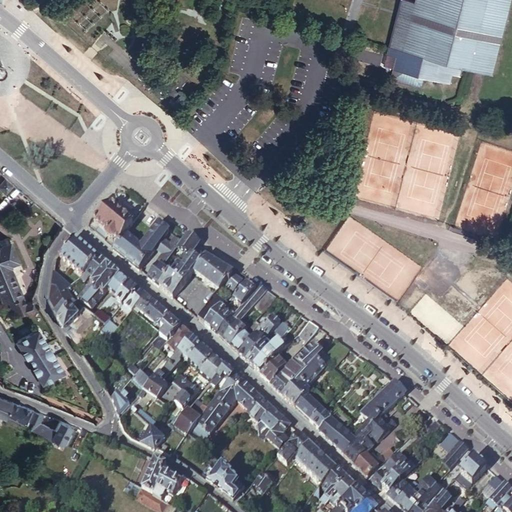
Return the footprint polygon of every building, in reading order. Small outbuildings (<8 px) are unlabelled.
[(396,63),(394,73),(390,85),(423,94),(426,83),(451,90),(454,81),(462,83),(464,72),(495,80),(511,8),(511,0),(418,0),(417,8),(403,4),(389,61),(393,62),(396,63)] [(0,188),(7,194),(15,185),(7,178),(0,187),(0,188)] [(118,243),(126,234),(133,224),(110,204),(94,223),(99,227),(95,232),(105,241),(107,238),(112,242),(114,240),(118,243)] [(139,272),(169,232),(158,222),(155,225),(158,227),(141,247),(126,234),(118,243),(113,250),(139,272)] [(191,258),(201,245),(188,236),(182,243),(177,250),(182,254),(177,260),(183,265),(185,266),(191,258)] [(8,301),(15,317),(28,312),(36,309),(33,303),(27,306),(10,263),(18,259),(9,238),(0,242),(0,294),(3,303),(8,301)] [(83,277),(99,258),(75,238),(59,256),(83,277)] [(177,250),(182,243),(176,238),(156,264),(158,265),(163,269),(177,250)] [(94,281),(95,281),(107,266),(108,265),(100,258),(99,258),(83,277),(81,280),(85,284),(91,278),(94,281)] [(159,287),(174,300),(193,274),(199,265),(191,258),(185,266),(183,265),(173,278),(169,275),(159,287)] [(223,288),(233,276),(204,258),(199,265),(193,274),(219,293),(220,292),(222,289),(223,288)] [(167,274),(169,275),(173,278),(183,265),(177,260),(170,271),(168,273),(167,274)] [(148,278),(159,287),(169,275),(167,274),(168,273),(165,270),(163,269),(158,265),(148,278)] [(94,281),(78,298),(92,309),(108,290),(120,277),(107,266),(95,281),(94,281)] [(54,272),(51,286),(56,286),(61,294),(67,290),(71,287),(54,272)] [(233,293),(242,282),(233,276),(223,288),(233,293)] [(112,289),(122,278),(120,277),(108,290),(110,292),(112,289)] [(117,299),(129,285),(122,278),(112,289),(114,291),(113,291),(113,293),(113,294),(113,295),(117,299)] [(241,308),(259,287),(251,281),(247,286),(233,302),(241,308)] [(124,304),(137,291),(129,285),(117,299),(116,300),(116,301),(119,303),(123,306),(124,304)] [(49,301),(55,309),(64,300),(61,294),(56,286),(51,286),(49,301)] [(259,303),(268,293),(259,287),(241,308),(231,320),(239,326),(259,303)] [(61,294),(64,300),(66,302),(72,298),(67,290),(61,294)] [(133,311),(135,308),(146,296),(138,290),(137,291),(124,304),(132,312),(133,311)] [(267,310),(277,299),(268,293),(259,303),(267,310)] [(146,296),(135,308),(142,314),(153,302),(146,296)] [(117,305),(119,303),(116,301),(116,300),(112,297),(103,307),(108,311),(115,303),(117,305)] [(66,302),(70,306),(76,301),(76,300),(72,298),(66,302)] [(57,318),(64,330),(79,316),(70,306),(66,302),(64,300),(55,309),(54,310),(59,317),(57,318)] [(199,320),(206,326),(221,306),(213,300),(208,306),(199,320)] [(153,302),(142,314),(144,315),(153,323),(164,311),(153,302)] [(206,326),(211,330),(224,314),(230,306),(226,302),(222,306),(221,306),(206,326)] [(142,314),(135,308),(133,311),(141,318),(144,315),(142,314)] [(94,317),(105,325),(110,319),(100,311),(97,313),(94,317)] [(162,330),(171,320),(172,318),(164,311),(153,323),(162,330)] [(248,323),(251,327),(262,315),(259,312),(248,323)] [(211,330),(218,336),(231,320),(224,314),(211,330)] [(257,335),(260,331),(273,318),(270,315),(254,332),(257,335)] [(282,325),(273,318),(260,331),(269,339),(275,332),(282,325)] [(164,332),(173,322),(171,320),(162,330),(164,332)] [(221,339),(224,342),(239,326),(231,320),(218,336),(221,339)] [(160,352),(162,349),(166,345),(181,329),(173,322),(164,332),(152,345),(160,352)] [(291,331),(292,330),(283,323),(282,325),(275,332),(284,338),(291,332),(291,331)] [(320,330),(310,323),(307,328),(303,333),(300,337),(308,344),(315,336),(317,335),(318,333),(320,330)] [(100,332),(110,341),(115,334),(105,326),(100,332)] [(224,342),(231,349),(244,335),(246,333),(239,326),(224,342)] [(166,345),(177,355),(188,344),(186,342),(190,337),(192,336),(183,327),(181,328),(181,329),(166,345)] [(38,329),(16,342),(27,359),(29,357),(35,367),(33,368),(43,384),(64,371),(38,329)] [(244,335),(251,341),(257,335),(254,332),(250,329),(246,333),(244,335)] [(238,355),(239,355),(251,341),(244,335),(231,349),(238,355)] [(239,355),(240,357),(259,336),(257,335),(251,341),(239,355)] [(240,357),(247,363),(265,342),(259,336),(240,357)] [(161,373),(159,375),(165,380),(180,362),(179,361),(183,358),(190,364),(202,348),(192,339),(188,344),(177,355),(174,359),(171,362),(161,373)] [(254,370),(254,369),(273,349),(265,342),(247,363),(254,370)] [(254,369),(261,376),(276,359),(285,350),(278,343),(275,346),(273,349),(254,369)] [(339,363),(350,352),(339,344),(329,355),(339,363)] [(306,373),(323,355),(314,346),(313,347),(297,364),(306,373)] [(215,359),(202,348),(190,364),(189,364),(200,374),(215,359)] [(298,382),(306,390),(332,363),(323,355),(306,373),(298,382)] [(223,366),(215,359),(200,374),(199,375),(207,383),(208,384),(223,367),(223,366)] [(260,376),(269,385),(280,374),(286,368),(276,359),(261,376),(260,376)] [(284,378),(293,387),(298,382),(306,373),(297,364),(290,371),(284,378)] [(137,378),(141,374),(133,366),(129,371),(137,378)] [(218,379),(226,369),(223,367),(208,384),(211,386),(218,379)] [(230,384),(236,378),(226,369),(218,379),(221,383),(224,380),(230,384)] [(287,369),(281,375),(282,377),(284,378),(290,371),(287,369)] [(148,381),(151,384),(159,376),(155,373),(148,381)] [(135,381),(132,383),(143,393),(151,384),(148,381),(141,374),(137,378),(135,381)] [(269,385),(272,388),(282,377),(281,375),(280,374),(269,385)] [(143,393),(140,397),(142,400),(147,395),(158,402),(171,385),(165,380),(159,375),(159,376),(151,384),(143,393)] [(207,383),(199,375),(197,378),(205,385),(207,383)] [(293,387),(284,378),(282,377),(272,388),(283,398),(293,387)] [(177,390),(182,394),(192,402),(199,394),(181,378),(173,387),(177,390)] [(231,398),(243,385),(236,378),(230,384),(224,391),(225,392),(231,398)] [(221,383),(218,379),(211,386),(216,389),(221,383)] [(295,409),(296,408),(307,397),(310,394),(306,390),(298,382),(293,387),(283,398),(295,409)] [(385,416),(405,396),(394,384),(363,415),(368,420),(364,424),(370,431),(385,416)] [(158,402),(164,406),(177,390),(173,387),(171,385),(158,402)] [(196,425),(189,435),(199,445),(210,433),(210,434),(237,403),(245,410),(257,397),(243,385),(231,398),(225,392),(211,408),(209,411),(203,418),(201,420),(200,421),(196,425)] [(164,406),(169,409),(175,402),(182,394),(177,390),(164,406)] [(182,394),(175,402),(181,408),(184,411),(185,409),(192,402),(182,394)] [(0,396),(0,415),(6,417),(7,415),(12,401),(0,396)] [(116,412),(118,417),(130,408),(119,396),(112,402),(116,412)] [(257,397),(245,410),(248,413),(260,399),(257,397)] [(296,408),(320,431),(330,420),(328,418),(307,397),(296,408)] [(248,413),(249,413),(261,400),(260,399),(248,413)] [(249,413),(247,415),(258,425),(272,410),(261,400),(249,413)] [(36,420),(40,412),(22,405),(12,401),(7,415),(38,432),(49,437),(62,443),(71,425),(66,423),(60,421),(55,430),(36,420)] [(191,409),(197,413),(203,405),(200,403),(198,401),(191,409)] [(197,413),(200,416),(203,418),(209,411),(207,409),(203,405),(197,413)] [(184,411),(181,408),(170,421),(175,426),(188,412),(185,409),(184,411)] [(267,440),(285,422),(272,410),(258,425),(259,427),(261,429),(265,426),(268,429),(259,438),(265,443),(267,440)] [(328,418),(330,420),(338,413),(335,410),(328,418)] [(136,414),(148,425),(151,421),(140,411),(136,414)] [(187,437),(189,435),(196,425),(200,421),(197,419),(188,412),(175,426),(187,437)] [(345,457),(370,431),(364,424),(355,433),(350,438),(342,431),(348,425),(349,424),(338,413),(330,420),(320,431),(319,432),(345,457)] [(396,427),(385,416),(370,431),(345,457),(354,466),(365,456),(367,457),(369,455),(374,449),(366,441),(370,437),(379,445),(396,427)] [(150,427),(153,429),(157,424),(152,420),(151,421),(148,425),(150,427)] [(291,427),(285,422),(267,440),(273,446),(283,436),(291,427)] [(424,435),(430,440),(432,438),(441,428),(436,423),(425,432),(423,434),(424,435)] [(355,433),(348,425),(342,431),(350,438),(355,433)] [(155,452),(157,450),(165,441),(153,429),(150,427),(140,445),(155,452)] [(293,429),(291,427),(283,436),(285,438),(293,429)] [(441,428),(438,432),(444,437),(447,433),(441,428)] [(297,454),(308,443),(308,442),(299,434),(287,446),(297,454)] [(273,446),(279,451),(288,441),(285,438),(283,436),(273,446)] [(421,436),(414,444),(417,448),(425,441),(422,437),(421,436)] [(449,455),(460,444),(451,436),(441,447),(449,455)] [(366,441),(374,449),(379,445),(370,437),(366,441)] [(300,456),(309,444),(308,443),(297,454),(300,456)] [(317,482),(322,487),(337,470),(309,444),(300,456),(296,463),(317,482)] [(450,472),(468,452),(460,444),(449,455),(442,464),(450,472)] [(287,466),(297,454),(287,446),(278,458),(287,466)] [(365,456),(354,466),(368,480),(394,454),(389,450),(382,458),(380,456),(375,460),(373,458),(370,460),(367,457),(365,456)] [(380,491),(382,489),(403,467),(407,463),(400,457),(382,473),(373,483),(380,491)] [(472,486),(487,469),(475,458),(471,463),(460,475),(472,486)] [(460,475),(471,463),(468,460),(456,473),(459,476),(460,475)] [(407,463),(403,467),(410,473),(415,467),(409,461),(407,463)] [(152,497),(167,469),(167,467),(156,462),(142,489),(137,499),(157,511),(165,511),(169,507),(152,497)] [(272,470),(269,467),(261,476),(272,486),(276,482),(278,479),(277,480),(269,473),(272,470)] [(382,489),(389,495),(401,483),(410,473),(403,467),(382,489)] [(222,468),(221,468),(211,480),(207,484),(223,495),(233,503),(239,497),(233,491),(239,485),(222,468)] [(171,503),(185,479),(184,479),(181,479),(180,479),(174,476),(168,473),(168,472),(167,471),(167,470),(167,469),(152,497),(169,507),(172,509),(174,505),(171,503)] [(335,492),(347,479),(337,470),(322,487),(321,488),(328,495),(333,490),(335,492)] [(447,482),(451,486),(459,476),(456,473),(447,482)] [(207,484),(211,480),(207,476),(203,481),(207,484)] [(253,497),(259,502),(272,486),(261,476),(253,485),(259,489),(253,497)] [(502,489),(505,485),(497,478),(483,494),(491,501),(502,489)] [(338,509),(356,488),(347,479),(335,492),(333,490),(328,495),(326,497),(338,509)] [(387,498),(401,509),(426,483),(423,480),(412,491),(401,483),(389,495),(387,498)] [(401,509),(404,511),(413,511),(424,501),(436,488),(436,487),(428,480),(426,483),(401,509)] [(129,495),(134,485),(130,482),(124,492),(129,495)] [(321,488),(322,487),(317,482),(313,486),(318,492),(321,488)] [(137,499),(142,489),(134,485),(129,495),(137,499)] [(511,491),(505,485),(502,489),(491,501),(498,508),(511,491)] [(436,488),(424,501),(430,506),(442,493),(436,487),(436,488)] [(357,488),(356,488),(338,509),(334,511),(344,511),(345,511),(349,511),(352,510),(354,511),(357,511),(371,501),(357,488)] [(428,511),(443,511),(452,502),(450,500),(454,495),(447,490),(432,508),(428,511)] [(376,506),(371,501),(357,511),(370,511),(373,510),(373,509),(376,506)] [(413,511),(428,511),(432,508),(430,506),(424,501),(413,511)] [(455,511),(463,503),(460,501),(449,511),(455,511)]
